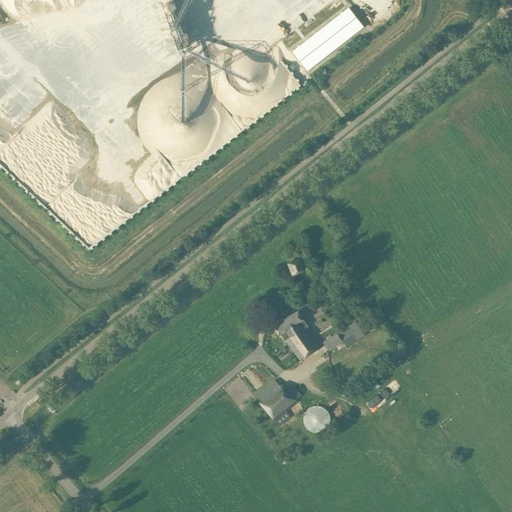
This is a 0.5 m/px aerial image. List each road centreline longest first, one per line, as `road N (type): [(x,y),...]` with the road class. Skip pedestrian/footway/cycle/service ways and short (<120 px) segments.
road 1 (unclassified): [(12,412),(511,8)]
road 2 (unclassified): [(92,511),(12,412)]
